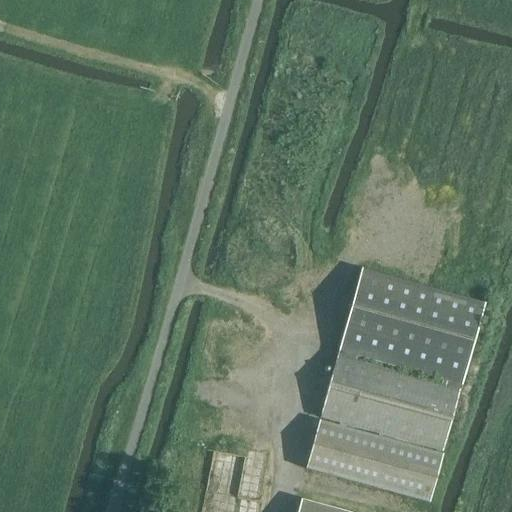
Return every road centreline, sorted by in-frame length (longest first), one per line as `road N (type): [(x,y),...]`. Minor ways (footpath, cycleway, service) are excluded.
road 1 (unclassified): [(110,511),(258,0)]
road 2 (track): [(228,109),(193,83),(0,29)]
